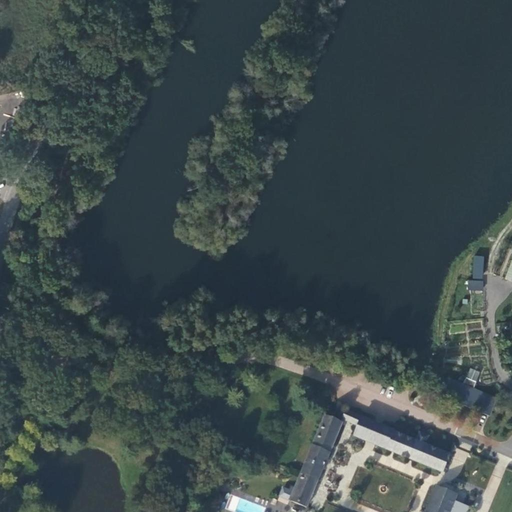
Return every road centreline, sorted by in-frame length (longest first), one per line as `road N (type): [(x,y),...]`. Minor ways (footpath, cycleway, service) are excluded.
road 1 (track): [(6,511),(16,453),(41,411),(30,288),(71,147),(137,0)]
road 2 (unclassified): [(219,351),(275,358),(511,453)]
road 3 (unclassified): [(106,0),(18,189),(0,253)]
